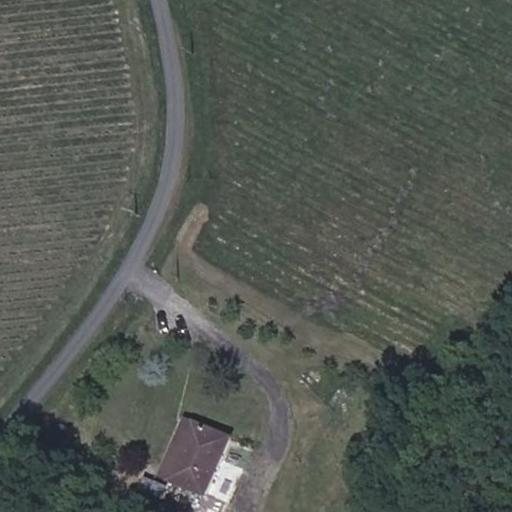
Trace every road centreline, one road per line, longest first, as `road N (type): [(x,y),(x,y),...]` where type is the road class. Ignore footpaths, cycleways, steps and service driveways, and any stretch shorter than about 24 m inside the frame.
road 1 (residential): [(134,273),(271,383),(280,423),(274,455),(246,511)]
road 2 (unclassified): [(164,0),(183,130),(174,183),(134,273)]
road 3 (unclassified): [(134,273),(0,451)]
